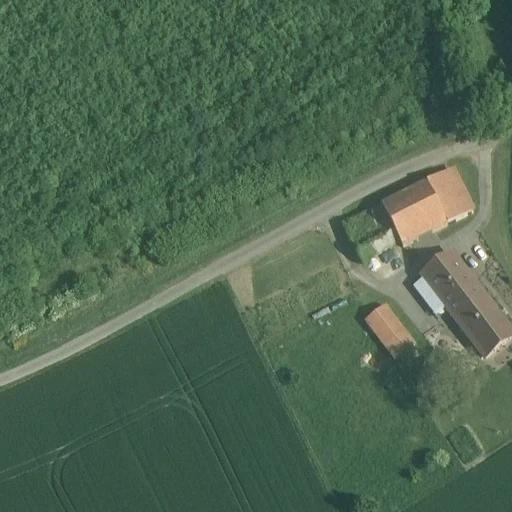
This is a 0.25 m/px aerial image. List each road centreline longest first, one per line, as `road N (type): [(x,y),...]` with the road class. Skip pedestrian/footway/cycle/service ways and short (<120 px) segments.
road 1 (track): [(511,137),(437,162),(0,383)]
road 2 (track): [(325,217),(356,275),(377,279),(483,220),(483,146)]
